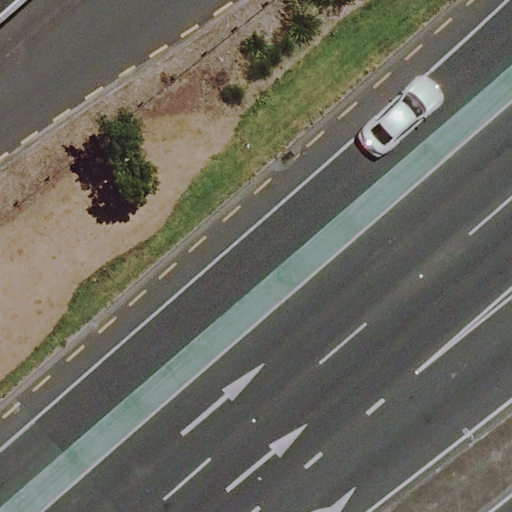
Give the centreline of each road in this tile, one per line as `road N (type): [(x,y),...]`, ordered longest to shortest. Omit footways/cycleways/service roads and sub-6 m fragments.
road 1 (secondary): [(0,497),(511,49)]
road 2 (primary): [(204,511),(511,253)]
